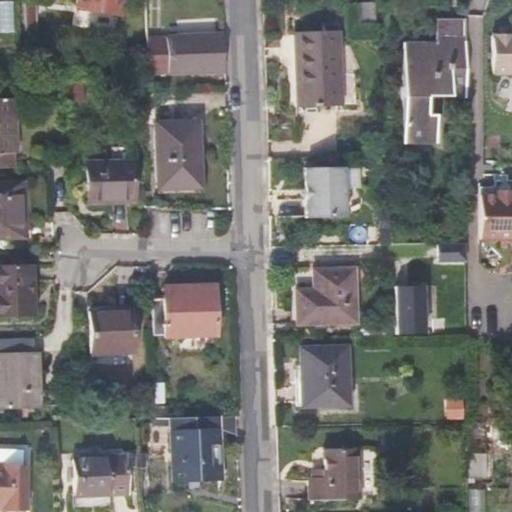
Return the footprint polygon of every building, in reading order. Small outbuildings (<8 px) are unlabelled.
[(77,0),(76,7),(118,14),(120,0),(77,0)] [(355,23),(374,22),(373,1),(355,1),(355,23)] [(24,2),(26,30),(36,30),(35,2),(24,2)] [(464,54),(464,17),(436,17),(435,44),(403,44),(402,66),(402,141),(435,141),(436,115),(425,115),(425,93),(448,93),(448,95),(464,96),(464,54)] [(294,30),(294,97),(294,106),(340,104),(339,29),(294,30)] [(491,75),(511,74),(511,30),(511,34),(491,33),(491,75)] [(146,37),(148,73),(222,71),(221,35),(146,37)] [(0,168),(14,168),(11,98),(0,98),(0,168)] [(154,122),(156,187),(199,185),(197,121),(154,122)] [(90,162),(90,200),(134,199),(135,161),(131,162),(131,145),(115,146),(114,161),(90,162)] [(344,217),(342,167),(303,168),(305,218),(344,217)] [(0,181),(0,238),(24,237),(22,181),(0,181)] [(495,195),(479,195),(479,239),(511,238),(511,194),(511,195),(510,191),(495,191),(495,195)] [(0,265),(0,315),(33,315),(32,265),(0,265)] [(311,268),(311,288),(293,289),(294,324),(354,321),(354,267),(311,268)] [(395,332),(424,333),(425,283),(396,283),(395,332)] [(150,297),(151,335),(164,334),(165,336),(215,334),(213,286),(163,287),(163,296),(150,297)] [(90,311),(90,352),(132,350),(130,306),(118,306),(118,311),(90,311)] [(299,346),(300,405),(347,404),(346,345),(299,346)] [(0,353),(0,407),(39,407),(38,353),(0,353)] [(215,417),(216,432),(235,431),(234,416),(215,417)] [(170,419),(172,482),(218,479),(215,417),(170,419)] [(320,448),(321,466),(321,476),(313,476),(306,476),(306,499),(359,498),(358,447),(320,448)] [(71,459),(73,493),(127,492),(126,457),(71,459)] [(0,502),(26,502),(26,460),(0,459),(0,502)] [(321,476),(321,466),(313,466),(313,476),(321,476)]
